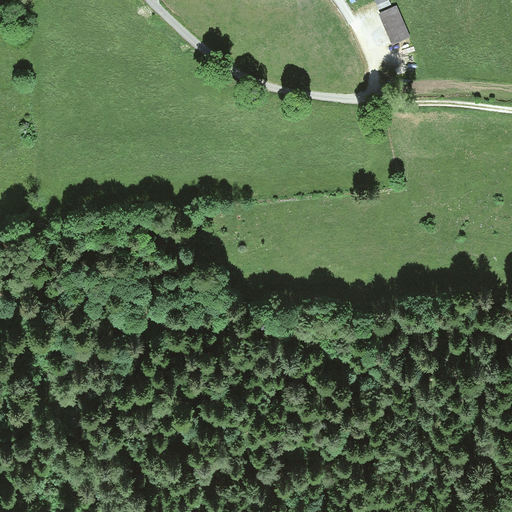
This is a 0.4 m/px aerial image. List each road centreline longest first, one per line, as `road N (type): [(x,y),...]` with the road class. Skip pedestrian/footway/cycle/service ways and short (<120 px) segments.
road 1 (unclassified): [(374,102),(264,86),(209,56),(148,0)]
road 2 (track): [(511,108),(374,102),(366,46),(338,0)]
